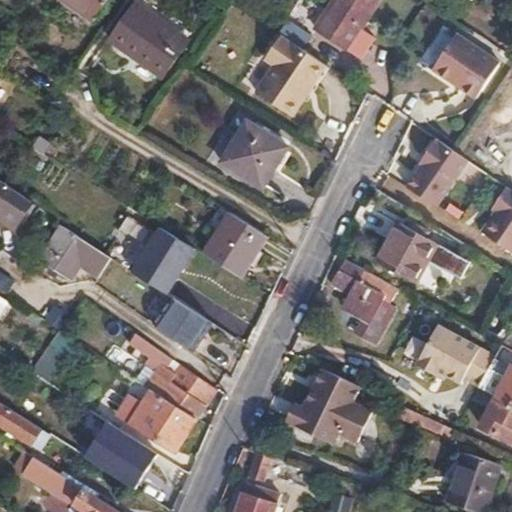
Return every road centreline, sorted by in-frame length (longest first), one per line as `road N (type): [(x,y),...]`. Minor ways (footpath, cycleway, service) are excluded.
road 1 (residential): [(203,511),(377,125)]
road 2 (unknown): [(281,331),(511,446)]
